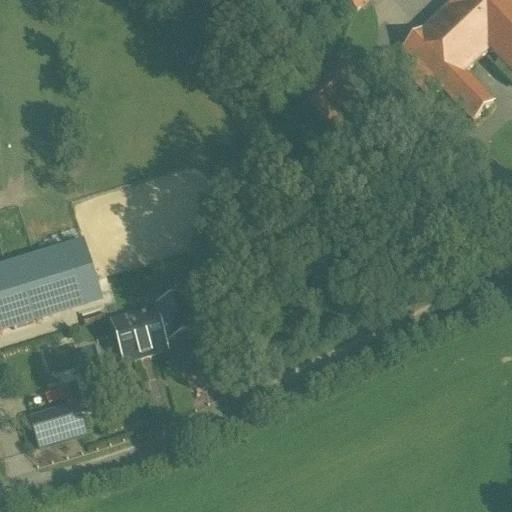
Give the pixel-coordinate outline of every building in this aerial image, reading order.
[(335,0),(353,18),(372,0),(335,0)] [(511,13),(498,0),(460,0),(402,58),(412,68),(401,79),(429,107),(438,98),(470,129),(492,107),(465,80),(484,61),(511,89),(511,13)] [(328,137),(366,98),(326,60),(288,99),(328,137)] [(47,269),(0,284),(0,331),(93,300),(83,271),(51,281),(47,269)] [(183,301),(163,307),(167,318),(172,334),(168,335),(170,341),(193,334),(183,301)] [(165,353),(160,337),(168,335),(172,334),(167,318),(151,322),(149,316),(114,326),(125,365),(165,353)] [(104,327),(94,324),(90,342),(100,344),(104,327)] [(76,407),(31,421),(40,452),(86,437),(76,407)]
